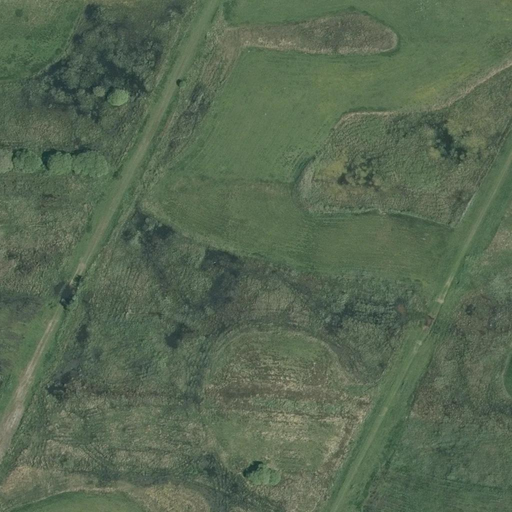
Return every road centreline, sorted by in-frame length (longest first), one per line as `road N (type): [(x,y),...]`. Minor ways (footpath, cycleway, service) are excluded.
road 1 (track): [(217,0),(0,439)]
road 2 (track): [(511,171),(340,511)]
